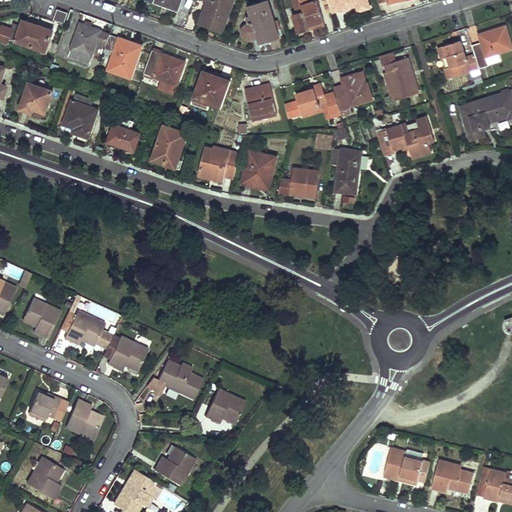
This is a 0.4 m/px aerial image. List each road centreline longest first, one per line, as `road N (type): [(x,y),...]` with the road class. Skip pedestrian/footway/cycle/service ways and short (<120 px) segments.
road 1 (residential): [(459,0),(269,60),(83,0)]
road 2 (residential): [(371,224),(219,198),(0,126)]
road 3 (tertiary): [(0,151),(169,212),(326,288)]
road 4 (residential): [(81,511),(119,446),(123,406),(114,392),(0,340)]
road 5 (residential): [(511,157),(486,152),(397,178),(371,224)]
road 6 (residential): [(311,488),(378,401),(389,358)]
